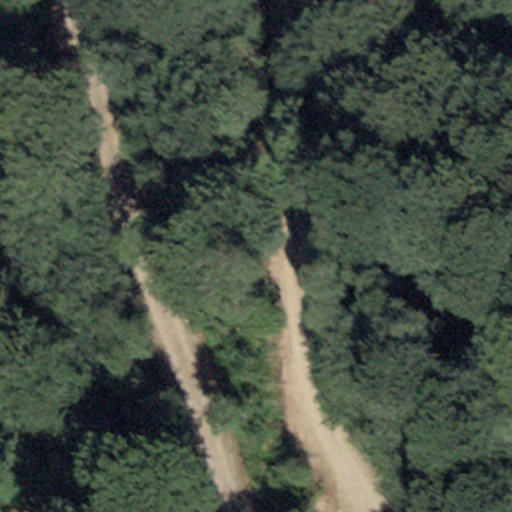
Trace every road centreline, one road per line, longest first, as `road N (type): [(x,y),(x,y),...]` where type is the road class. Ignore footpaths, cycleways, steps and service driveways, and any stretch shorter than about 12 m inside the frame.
road 1 (track): [(67,0),(93,115),(234,511)]
road 2 (track): [(356,511),(303,362),(291,197),(293,0)]
